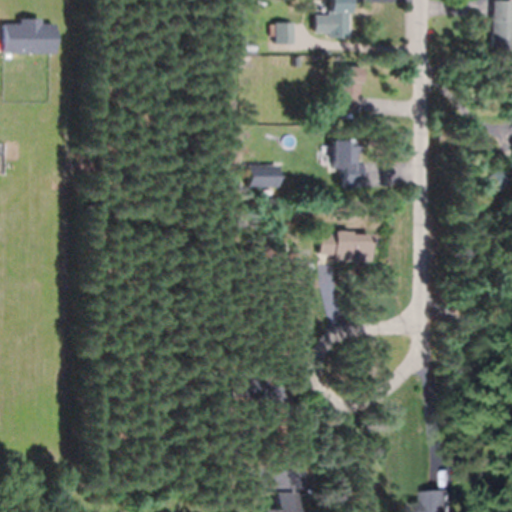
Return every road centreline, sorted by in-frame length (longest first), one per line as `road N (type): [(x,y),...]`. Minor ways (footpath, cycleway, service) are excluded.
road 1 (residential): [(425,0),(427,325)]
road 2 (residential): [(428,347),(427,325),(342,329),(317,351),(315,372),(336,399),(369,398),(419,363),(428,347)]
